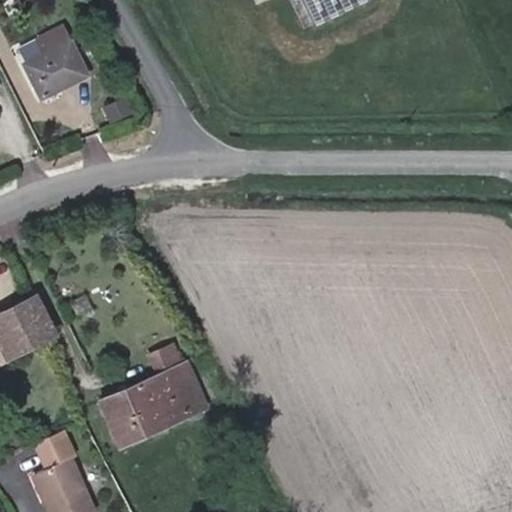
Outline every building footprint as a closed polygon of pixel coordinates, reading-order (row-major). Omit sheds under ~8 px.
[(376,0),(290,0),(302,29),(376,0)] [(47,52),(26,62),(43,95),(88,73),(63,24),(39,37),(47,52)] [(0,360),(53,334),(34,295),(0,311),(0,360)] [(207,406),(188,362),(99,399),(118,443),(207,406)] [(75,455),(63,429),(37,440),(49,467),(72,457),(75,455)] [(89,511),(96,509),(72,457),(49,467),(41,471),(52,496),(43,501),(48,511),(89,511)] [(31,475),(43,501),(52,496),(41,471),(31,475)]
